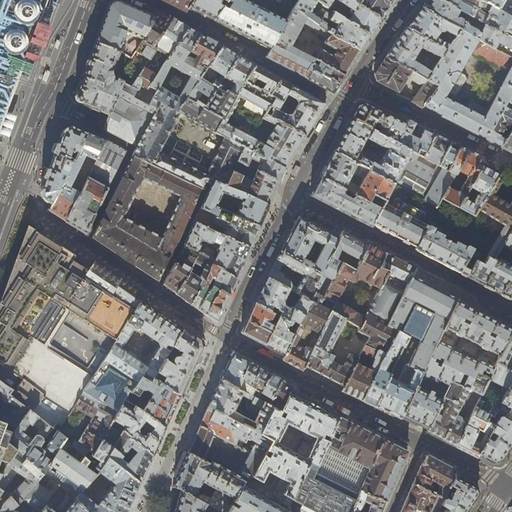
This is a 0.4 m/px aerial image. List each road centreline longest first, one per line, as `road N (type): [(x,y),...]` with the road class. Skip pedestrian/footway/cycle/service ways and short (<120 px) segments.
road 1 (residential): [(419,441),(222,336),(292,198)]
road 2 (residential): [(511,313),(292,198)]
road 3 (secondary): [(87,0),(0,217)]
road 4 (residential): [(340,105),(142,0)]
road 5 (residential): [(353,83),(511,163)]
road 6 (unclassified): [(0,175),(20,199),(29,245),(16,294),(0,316)]
